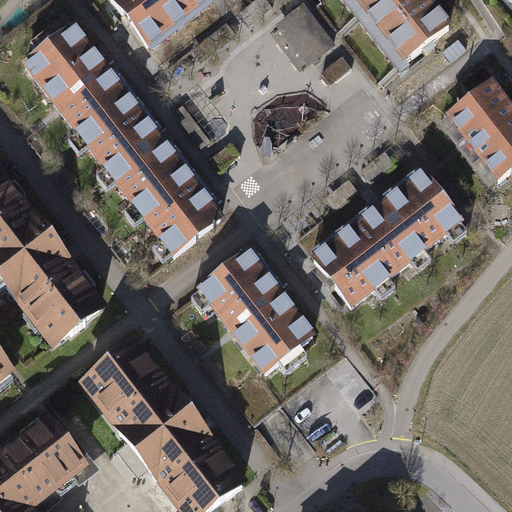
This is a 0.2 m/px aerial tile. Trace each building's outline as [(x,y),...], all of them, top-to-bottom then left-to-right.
[(158,67),(239,0),(128,0),(113,13),(158,67)] [(333,0),(365,39),(412,0),(333,0)] [(412,0),(365,39),(398,78),(461,26),(438,0),(412,0)] [(79,37),(21,83),(72,146),(130,100),(79,37)] [(439,132),(458,155),(511,113),(492,90),(439,132)] [(130,100),(72,146),(123,209),(181,163),(130,100)] [(306,138),(306,107),(258,108),(259,139),(306,138)] [(458,155),(477,179),(511,150),(511,114),(511,113),(458,155)] [(511,150),(477,179),(496,202),(511,189),(511,150)] [(181,163),(123,209),(174,272),(232,226),(181,163)] [(4,175),(0,177),(0,289),(58,368),(116,323),(4,175)] [(416,183),(303,271),(349,329),(461,242),(416,183)] [(323,345),(255,261),(199,306),(267,390),(323,345)] [(82,394),(176,511),(238,511),(255,499),(137,350),(82,394)] [(0,406),(25,387),(0,354),(0,406)] [(0,476),(0,511),(64,511),(102,481),(59,428),(0,476)]
